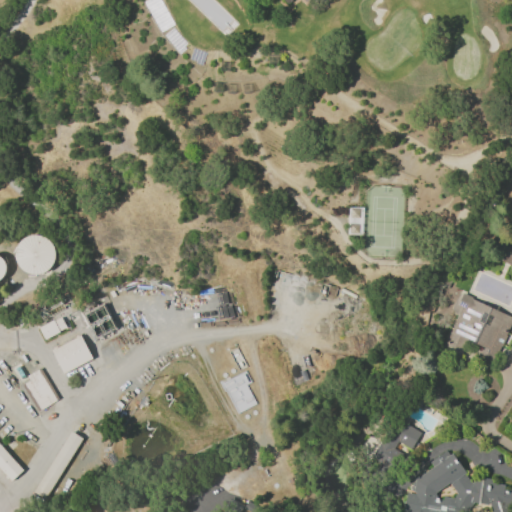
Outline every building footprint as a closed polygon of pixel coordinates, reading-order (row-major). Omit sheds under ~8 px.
[(51,267),(54,259),(55,251),(52,244),(46,238),(39,235),(31,235),(24,238),(18,243),(15,250),(14,258),(17,266),(23,271),(30,275),(38,275),(45,272),(51,267)] [(511,318),(511,323),(497,354),(477,344),(469,361),(442,349),(462,307),(459,306),(464,294),(473,298),(472,299),(511,318)] [(95,339),(81,314),(104,302),(117,327),(95,339)] [(45,340),(38,328),(53,320),(54,321),(61,317),(66,327),(59,331),(60,332),(45,340)] [(64,373),(51,351),(81,335),(93,358),(64,373)] [(229,352),(237,348),(247,367),(239,371),(229,352)] [(299,372),(295,363),(300,361),(304,370),(299,372)] [(41,368),(59,399),(41,410),(25,383),(29,380),(27,376),(41,368)] [(238,414),(225,391),(224,391),(219,382),(228,377),(229,379),(245,370),(251,382),(246,385),(256,404),(238,414)] [(421,433),(411,449),(398,441),(393,449),(404,456),(395,470),(374,457),(390,431),(397,436),(405,423),(421,433)] [(46,499),(33,492),(70,431),(83,439),(46,499)] [(0,469),(0,445),(23,470),(11,481),(0,469)] [(470,503),(464,511),(409,511),(409,510),(403,509),(406,493),(413,494),(417,480),(416,479),(434,467),(430,462),(447,451),(450,455),(452,454),(465,473),(464,474),(472,485),(473,477),(498,480),(497,484),(505,485),(504,489),(511,489),(511,508),(509,507),(510,511),(493,511),(491,505),(470,503)] [(244,511),(244,502),(226,501),(226,511),(244,511)]
